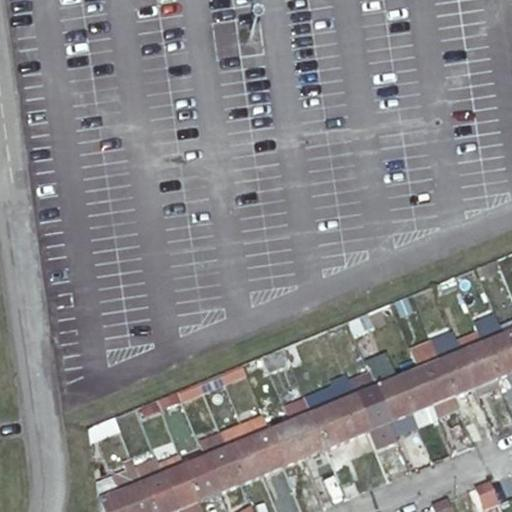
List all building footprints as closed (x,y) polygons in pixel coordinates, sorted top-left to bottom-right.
[(343,324),(349,338),(370,329),(364,315),(343,324)] [(301,340),(307,356),(329,347),(323,332),(301,340)] [(511,336),(500,341),(511,370),(511,336)] [(280,349),(287,365),(301,359),(301,358),(307,356),(301,340),(280,349)] [(511,375),(511,370),(500,341),(478,350),(492,384),(511,375)] [(259,358),(265,374),(287,365),(280,349),(259,358)] [(492,384),(478,350),(458,358),(472,392),(492,384)] [(371,393),(393,385),(382,358),(361,367),(371,393)] [(472,392),(458,358),(436,367),(450,401),(472,392)] [(436,367),(426,371),(415,376),(429,410),(450,401),(436,367)] [(429,410),(415,376),(393,385),(407,419),(409,418),(429,410)] [(407,419),(393,385),(371,393),(386,428),(407,419)] [(472,392),(450,401),(454,409),(476,400),(472,392)] [(386,428),(371,393),(351,402),(365,436),(386,428)] [(130,410),(137,425),(159,416),(153,401),(130,410)] [(450,401),(429,410),(432,418),(454,409),(450,401)] [(330,410),(344,445),(362,437),(365,436),(351,402),(330,410)] [(121,436),(138,429),(137,425),(130,410),(107,419),(114,435),(119,433),(121,436)] [(309,419),(323,453),(344,445),(330,410),(309,419)] [(429,410),(409,418),(412,426),(432,418),(429,410)] [(85,428),(92,445),(114,435),(107,419),(85,428)] [(287,427),(302,462),(323,453),(309,419),(287,427)] [(265,436),(280,471),(302,462),(287,427),(265,436)] [(280,471),(265,436),(243,445),(257,480),(280,471)] [(257,480),(243,445),(223,453),(237,488),(257,480)] [(201,462),(216,497),(237,488),(223,453),(201,462)] [(216,497),(201,462),(181,471),(195,506),(216,497)] [(179,511),(195,506),(181,471),(159,479),(172,511),(179,511)] [(172,511),(159,479),(136,489),(146,511),(172,511)] [(491,511),(497,508),(488,486),(475,491),(481,507),(488,503),(491,511)] [(114,497),(120,511),(146,511),(136,489),(114,497)] [(120,511),(114,497),(94,506),(94,511),(120,511)]
